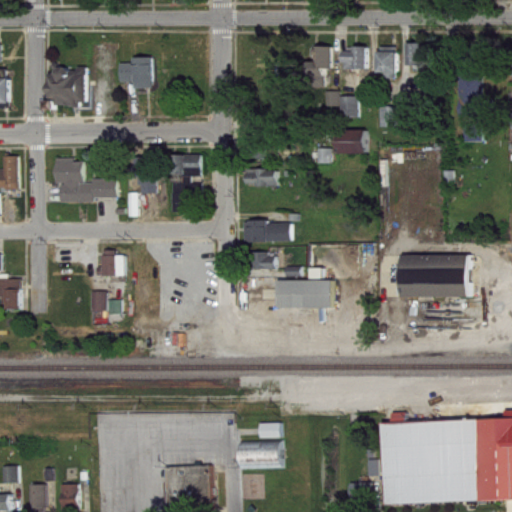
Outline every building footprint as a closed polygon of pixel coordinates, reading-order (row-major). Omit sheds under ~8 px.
[(415,52),(416,81),(431,80),(430,51),(415,52)] [(340,55),(321,55),(320,76),(339,77),(340,55)] [(375,55),(361,55),(361,60),(352,60),(352,78),(374,78),(375,55)] [(404,81),(405,55),(386,55),(386,81),(404,81)] [(128,90),(142,90),(142,97),(161,97),(160,65),(141,66),(141,71),(127,71),(128,90)] [(94,76),(85,76),(85,77),(64,77),(64,83),(56,83),(56,118),(66,118),(66,114),(87,114),(87,110),(94,110),(94,76)] [(0,117),(19,117),(18,87),(0,87),(0,117)] [(488,88),(466,88),(466,126),(478,126),(478,133),(471,133),(471,150),(488,150),(488,129),(499,129),(499,107),(488,107),(488,88)] [(344,116),(344,101),(332,101),(332,115),(344,116)] [(364,104),(346,105),(347,126),(365,126),(364,104)] [(386,136),(406,135),(405,114),(385,115),(386,136)] [(372,139),(343,138),(343,162),(372,163),(372,139)] [(322,171),(336,172),(336,157),(323,156),(322,171)] [(209,163),(185,163),(185,191),(179,191),(179,221),(198,221),(198,185),(209,185),(209,163)] [(26,198),(27,165),(12,165),(12,178),(5,177),(5,198),(26,198)] [(69,211),(102,211),(102,207),(124,207),(124,189),(91,189),(91,170),(82,170),(82,166),(64,166),(64,192),(69,192),(69,211)] [(284,178),(255,177),(254,194),(284,195),(284,178)] [(150,203),(164,202),(163,180),(149,181),(150,203)] [(145,225),(144,201),(135,201),(135,225),(145,225)] [(252,251),(298,250),(298,231),(277,232),(277,229),(251,229),(252,251)] [(131,284),(131,264),(122,264),(122,258),(108,259),(109,275),(103,276),(104,284),(131,284)] [(8,263),(0,262),(0,288),(2,289),(1,280),(8,279),(8,263)] [(283,277),(283,262),(260,262),(260,278),(283,277)] [(477,306),(477,264),(409,263),(409,305),(477,306)] [(29,288),(3,287),(3,306),(8,306),(8,317),(28,318),(29,288)] [(340,288),(286,288),(285,316),(340,316),(340,288)] [(113,319),(113,300),(98,300),(98,319),(113,319)] [(114,322),(126,322),(126,308),(114,309),(114,322)] [(511,427),(393,431),(395,511),(396,511),(511,508),(511,427)] [(268,447),(289,446),(289,431),(268,432),(268,447)] [(290,477),(290,449),(248,449),(249,477),(290,477)] [(385,468),(375,468),(375,485),(385,485),(385,468)] [(26,474),(10,475),(11,492),(26,491),(26,474)] [(171,491),(171,511),(220,511),(219,474),(175,475),(176,491),(171,491)] [(378,491),(357,491),(358,509),(378,508),(378,491)] [(87,511),(88,492),(69,493),(69,511),(87,511)] [(55,511),(55,493),(38,493),(38,511),(55,511)] [(19,511),(20,503),(5,503),(4,511),(19,511)]
